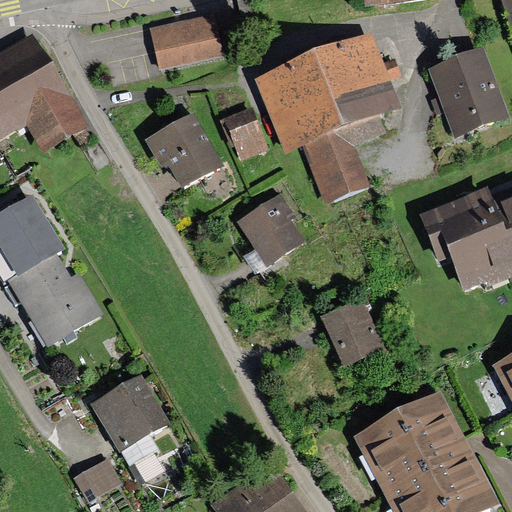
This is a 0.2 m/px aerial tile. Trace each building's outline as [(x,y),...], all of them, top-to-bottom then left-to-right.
[(511,0),(500,0),(511,32),(511,0)] [(214,14),(151,28),(160,70),(224,56),(214,14)] [(373,37),(256,84),(287,158),(306,150),(328,204),(370,187),(353,147),(384,134),(379,120),(401,110),(391,84),(402,79),(395,61),(384,65),(373,37)] [(0,143),(26,128),(42,155),(86,129),(32,38),(0,56),(0,143)] [(484,51),(429,73),(444,109),(457,141),(511,119),(484,51)] [(252,110),(220,123),(231,150),(235,148),(241,162),(269,150),(252,110)] [(193,116),(145,144),(162,173),(168,169),(181,193),(223,168),(193,116)] [(488,193),(420,220),(439,268),(450,263),(463,294),(486,285),(489,291),(511,281),(511,199),(494,207),(488,193)] [(280,197),(238,225),(268,268),(305,244),(291,223),(295,220),(280,197)] [(33,199),(0,218),(0,276),(5,284),(8,282),(15,278),(18,282),(58,258),(66,253),(52,229),(33,199)] [(11,287),(6,290),(16,307),(20,305),(48,351),(104,316),(80,276),(71,280),(58,258),(18,282),(15,278),(8,282),(11,287)] [(342,311),(321,321),(345,371),(387,351),(364,301),(342,311)] [(511,360),(493,370),(511,406),(511,360)] [(112,396),(92,407),(120,455),(170,426),(142,378),(112,396)] [(441,396),(355,439),(393,511),(494,511),(499,509),(469,451),(441,396)] [(109,461),(74,481),(88,505),(123,486),(109,461)] [(246,484),(213,509),(215,511),(306,511),(277,471),(250,490),(246,484)]
